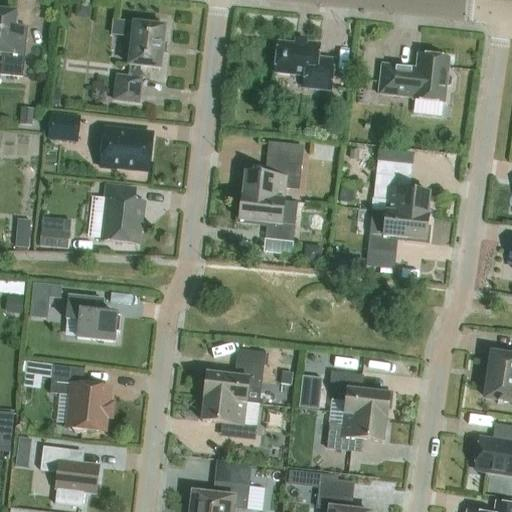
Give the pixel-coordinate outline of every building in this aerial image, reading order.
[(0,12),(0,54),(3,55),(1,77),(23,79),(27,39),(15,38),(17,14),(0,12)] [(161,71),(166,29),(134,25),(134,24),(115,22),(113,37),(133,39),(129,67),(130,67),(129,79),(118,78),(115,102),(139,104),(142,81),(139,80),(140,68),(161,71)] [(305,47),(278,44),(275,75),(305,78),(304,90),(331,93),(335,61),(319,59),(320,45),(307,44),(307,43),(306,42),(305,47)] [(413,101),(445,105),(447,88),(451,87),(452,80),(448,77),(450,60),(418,56),(417,72),(409,71),(409,69),(382,66),(379,96),(414,100),(413,101)] [(21,114),(20,126),(32,127),(33,115),(21,114)] [(48,142),(78,145),(81,119),(51,115),(48,142)] [(149,172),(153,137),(105,131),(101,169),(117,171),(117,169),(149,172)] [(303,150),(277,147),(274,177),(246,174),(243,197),(284,203),(286,189),(299,191),(301,168),(303,150)] [(386,214),(429,218),(428,218),(430,195),(410,192),(413,167),(379,164),(374,212),(386,213),(386,214)] [(140,221),(143,222),(146,204),(131,202),(132,190),(107,187),(105,201),(109,201),(104,242),(137,246),(140,221)] [(285,203),(242,198),(241,208),(238,208),(237,224),(268,228),(267,240),(293,243),(296,217),(283,216),(285,203)] [(428,228),(429,218),(386,214),(385,227),(372,226),(370,251),(396,254),(397,242),(429,245),(431,229),(428,228)] [(70,234),(42,231),(40,249),(69,251),(70,234)] [(102,316),(103,302),(69,298),(67,322),(79,323),(78,340),(115,344),(116,334),(120,335),(122,318),(102,316)] [(11,300),(10,314),(21,315),(22,301),(11,300)] [(498,405),(503,406),(503,402),(511,403),(511,359),(493,356),(486,400),(498,402),(498,405)] [(205,389),(204,399),(247,404),(248,391),(261,392),(264,367),(237,364),(236,376),(205,372),(203,389),(205,389)] [(72,397),(69,430),(72,430),(75,434),(83,435),(88,432),(104,434),(109,389),(84,387),(85,371),(54,367),(51,395),(72,397)] [(302,406),(322,409),(327,377),(306,374),(302,406)] [(345,415),(387,420),(389,410),(391,411),(393,394),(362,390),(363,378),(333,374),(331,390),(335,390),(334,401),(346,402),(345,415)] [(247,405),(247,404),(204,399),(204,400),(205,400),(203,423),(230,426),(229,438),(255,441),(257,429),(244,427),(246,405),(247,405)] [(14,414),(0,412),(0,432),(12,434),(14,414)] [(387,420),(345,415),(345,416),(344,428),(331,427),(328,450),(355,453),(356,440),(383,444),(386,420),(387,421),(387,420)] [(511,436),(511,444),(481,440),(476,472),(511,476),(511,436)] [(20,440),(18,451),(30,453),(31,441),(20,440)] [(58,474),(56,490),(97,494),(100,469),(69,465),(70,452),(44,449),(41,472),(58,474)] [(253,482),(253,462),(219,461),(219,482),(253,482)] [(321,497),(356,497),(357,479),(322,478),(321,497)] [(188,511),(233,511),(233,510),(246,511),(249,488),(223,485),(221,498),(194,495),(193,504),(189,503),(188,511)] [(330,511),(346,511),(344,511),(346,499),(319,496),(318,509),(331,511),(330,511)]
